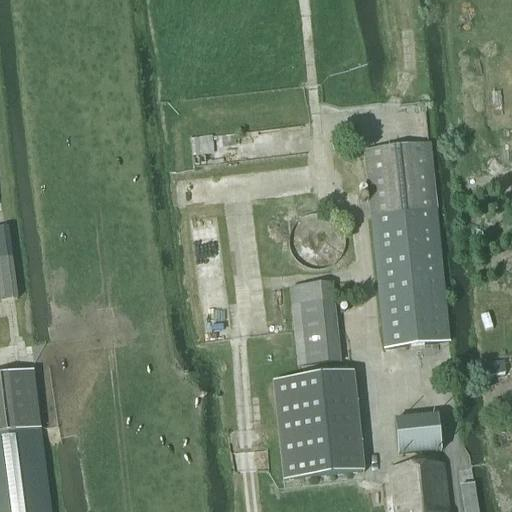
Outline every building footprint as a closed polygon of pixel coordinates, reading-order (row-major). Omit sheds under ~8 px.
[(384,352),(416,348),(449,345),(429,146),(363,153),(384,352)] [(0,305),(18,303),(8,232),(0,232),(0,305)] [(298,371),(332,367),(340,366),(331,286),(290,290),(298,371)] [(484,378),(505,375),(503,363),(483,365),(484,378)] [(7,379),(0,380),(0,511),(49,511),(39,431),(32,376),(7,379)] [(353,376),(272,384),(282,483),(362,475),(353,376)] [(396,458),(441,453),(437,419),(393,424),(396,458)] [(447,511),(443,467),(409,469),(389,472),(393,511),(447,511)] [(462,511),(477,511),(473,487),(459,489),(462,511)]
